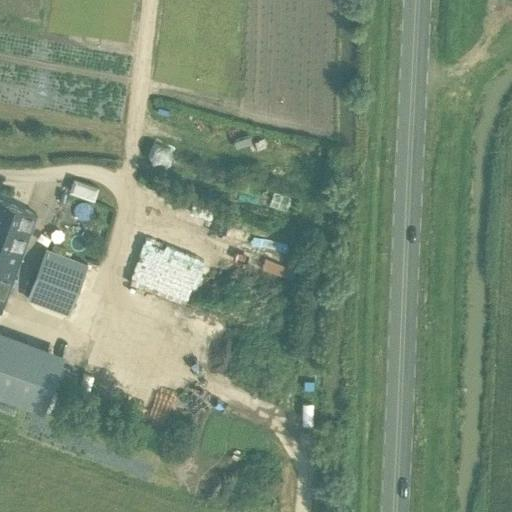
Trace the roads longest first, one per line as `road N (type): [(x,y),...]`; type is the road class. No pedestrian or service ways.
road 1 (secondary): [(393,511),(417,0)]
road 2 (track): [(151,0),(127,191)]
